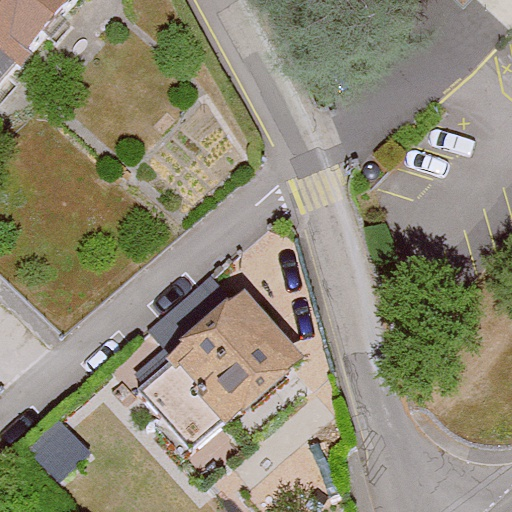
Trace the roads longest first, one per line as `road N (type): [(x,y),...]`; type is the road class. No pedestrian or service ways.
road 1 (residential): [(313,161),(0,437)]
road 2 (residential): [(313,161),(381,412),(430,511)]
road 3 (unknown): [(313,161),(488,0)]
road 4 (residential): [(221,0),(313,161)]
